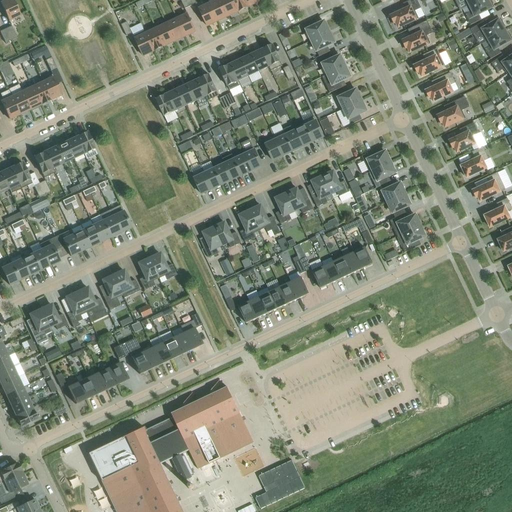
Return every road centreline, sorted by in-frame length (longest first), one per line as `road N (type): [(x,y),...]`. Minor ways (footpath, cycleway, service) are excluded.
road 1 (residential): [(461,243),(29,449)]
road 2 (residential): [(0,310),(404,120)]
road 3 (residential): [(308,0),(0,146)]
road 4 (residential): [(404,120),(461,243)]
road 5 (residential): [(347,0),(404,120)]
